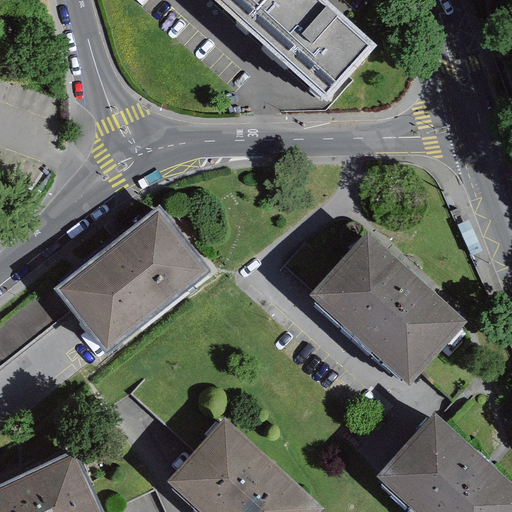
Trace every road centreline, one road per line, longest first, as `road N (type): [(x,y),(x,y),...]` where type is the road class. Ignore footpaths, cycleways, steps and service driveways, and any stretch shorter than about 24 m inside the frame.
road 1 (residential): [(477,121),(427,132),(144,153)]
road 2 (residential): [(144,153),(0,266)]
road 3 (residential): [(144,153),(118,121),(81,0)]
road 4 (residential): [(435,0),(477,121)]
road 5 (residential): [(477,121),(511,237)]
